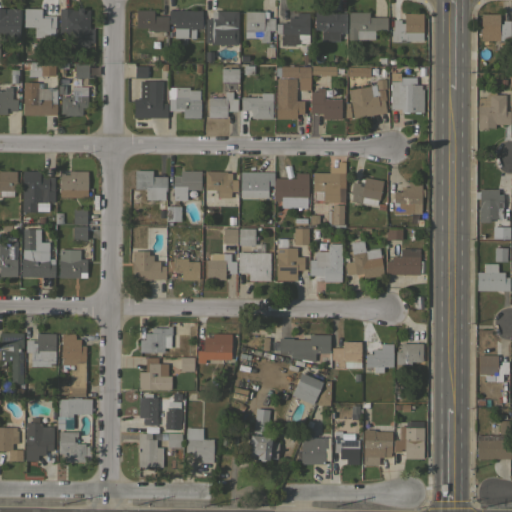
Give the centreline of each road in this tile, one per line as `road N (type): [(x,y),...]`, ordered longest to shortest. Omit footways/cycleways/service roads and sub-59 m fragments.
road 1 (residential): [(109,511),(112,0)]
road 2 (residential): [(0,144),(389,148)]
road 3 (residential): [(0,303),(374,305)]
road 4 (secondary): [(454,406),(455,89)]
road 5 (residential): [(199,488),(0,489)]
road 6 (residential): [(403,493),(297,489),(290,511)]
